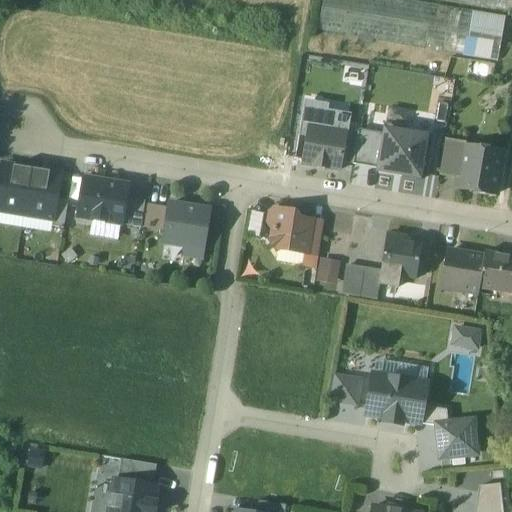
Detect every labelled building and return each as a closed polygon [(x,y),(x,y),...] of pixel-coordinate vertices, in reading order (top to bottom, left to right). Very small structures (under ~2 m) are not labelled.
[(504,17),(401,0),(322,0),(316,33),(496,63),(504,17)] [(511,0),(430,0),(511,13),(511,0)] [(386,136),(381,171),(403,174),(402,180),(421,183),(425,159),(429,160),(433,137),(405,132),(405,129),(384,125),(382,135),(386,136)] [(307,135),(301,166),(339,172),(340,164),(345,135),(328,131),(321,138),(307,135)] [(386,136),(382,135),(358,131),(357,134),(352,166),(381,171),(386,136)] [(357,134),(346,132),(345,135),(340,164),(352,166),(357,134)] [(465,144),(444,140),(438,176),(458,179),(463,150),(464,150),(465,144)] [(464,150),(463,150),(458,179),(456,190),(483,194),(484,196),(490,197),(492,196),(495,196),(502,157),(464,150)] [(31,169),(2,164),(0,174),(0,213),(23,217),(31,169)] [(60,174),(31,169),(23,217),(52,222),(55,200),(60,174)] [(126,187),(83,180),(77,219),(120,226),(124,199),(126,187)] [(144,202),(124,199),(120,226),(140,230),(140,228),(144,205),(144,202)] [(69,202),(55,200),(52,222),(51,227),(64,230),(69,202)] [(167,209),(144,205),(140,228),(163,232),(167,209)] [(208,213),(167,206),(167,209),(163,232),(161,243),(185,247),(183,257),(200,260),(201,250),(202,250),(208,213)] [(293,213),(275,210),(268,214),(267,221),(272,228),(270,240),(267,241),(274,251),(276,250),(305,255),(305,254),(310,226),(311,222),(298,219),(293,213)] [(322,229),(310,226),(305,254),(317,257),(322,229)] [(405,238),(386,234),(380,266),(397,269),(396,275),(398,276),(413,278),(419,244),(405,242),(405,238)] [(483,258),(447,252),(441,288),(477,294),(478,287),(477,287),(483,258)] [(274,260),(297,263),(298,256),(275,254),(274,260)] [(317,257),(305,254),(305,255),(303,266),(315,268),(317,257)] [(511,259),(484,254),(483,258),(477,287),(478,287),(511,295),(511,259)] [(337,265),(321,262),(319,275),(334,278),(337,265)] [(379,271),(346,266),(341,294),(375,300),(378,285),(377,285),(379,271)] [(397,269),(380,266),(379,271),(377,285),(378,285),(395,288),(398,276),(396,275),(397,269)] [(366,410),(365,416),(384,419),(383,424),(386,424),(386,420),(399,422),(398,426),(401,426),(402,422),(436,428),(436,427),(447,426),(446,412),(422,408),(426,386),(414,383),(417,368),(386,363),(383,379),(372,376),(371,386),(366,410)] [(371,386),(334,379),(329,403),(366,410),(371,386)] [(447,426),(436,427),(436,428),(439,460),(475,456),(472,423),(447,426)] [(29,468),(39,470),(43,455),(32,452),(29,468)] [(418,459),(422,473),(445,466),(444,461),(433,464),(430,455),(418,459)] [(120,466),(117,485),(150,490),(154,471),(120,466)] [(117,485),(111,484),(106,511),(154,511),(157,491),(150,490),(117,485)] [(509,511),(507,485),(478,488),(477,494),(484,495),(481,511),(509,511)] [(258,502),(256,511),(284,511),(285,507),(258,502)]
